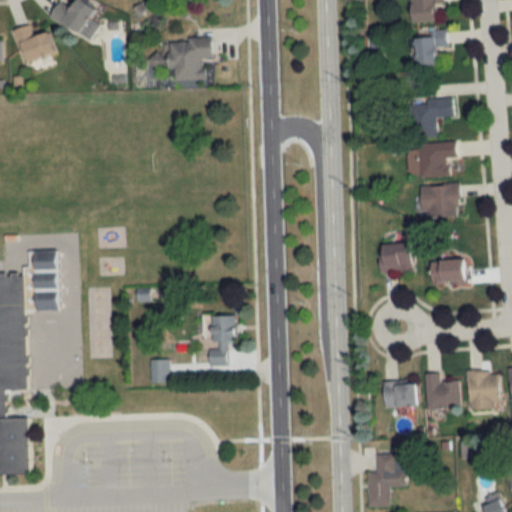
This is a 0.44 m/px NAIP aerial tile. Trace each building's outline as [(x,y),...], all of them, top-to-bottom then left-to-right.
[(63,1),(55,15),(91,38),(100,24),(95,20),(102,9),(88,0),(82,0),(76,10),(63,1)] [(442,20),(440,0),(408,0),(410,22),(442,20)] [(61,52),(54,32),(38,38),(33,24),(16,31),(28,64),(61,52)] [(447,47),(447,32),(414,32),(414,65),(436,65),(436,47),(447,47)] [(177,80),(206,80),(206,59),(216,59),(216,39),(172,39),(172,69),(177,69),(177,80)] [(410,138),(436,136),(435,118),(454,116),(452,99),(408,102),(410,138)] [(457,157),(456,142),(417,144),(419,177),(447,176),(447,157),(457,157)] [(419,186),(420,217),(458,216),(457,185),(419,186)] [(418,269),(417,243),(382,244),(383,270),(418,269)] [(0,474),(35,474),(34,417),(11,417),(10,389),(31,389),(30,309),(64,309),(63,249),(32,250),(33,265),(26,265),(27,274),(0,274),(0,474)] [(464,284),(463,260),(429,261),(430,285),(464,284)] [(216,347),(213,347),(213,365),(230,365),(230,340),(240,340),(240,315),(216,315),(216,347)] [(172,359),(153,359),(153,383),(172,383),(172,359)] [(471,408),(504,408),(503,370),(471,370),(471,408)] [(429,409),(462,408),(461,381),(444,382),(444,372),(429,373),(429,409)] [(387,406),(422,406),(422,382),(387,382),(387,406)] [(370,471),(371,505),(393,505),(392,485),(407,485),(407,453),(379,453),(380,471),(370,471)] [(508,511),(509,493),(488,493),(488,511),(508,511)]
